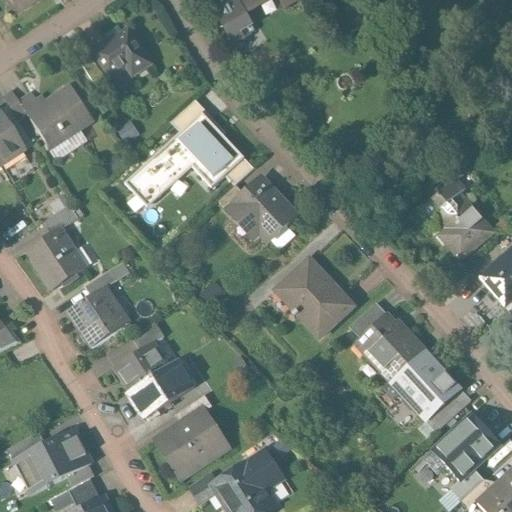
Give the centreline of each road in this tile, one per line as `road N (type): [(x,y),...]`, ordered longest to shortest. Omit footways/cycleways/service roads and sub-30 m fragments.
road 1 (residential): [(164,0),(237,111),(511,404)]
road 2 (residential): [(0,263),(77,379),(149,511)]
